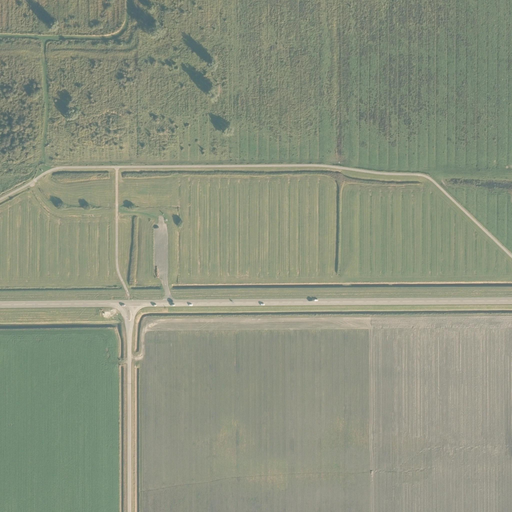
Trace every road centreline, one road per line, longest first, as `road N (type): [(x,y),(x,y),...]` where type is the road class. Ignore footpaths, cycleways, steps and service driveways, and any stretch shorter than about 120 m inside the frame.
road 1 (secondary): [(129,303),(511,300)]
road 2 (unclassified): [(129,511),(129,303)]
road 3 (secondary): [(0,304),(129,303)]
